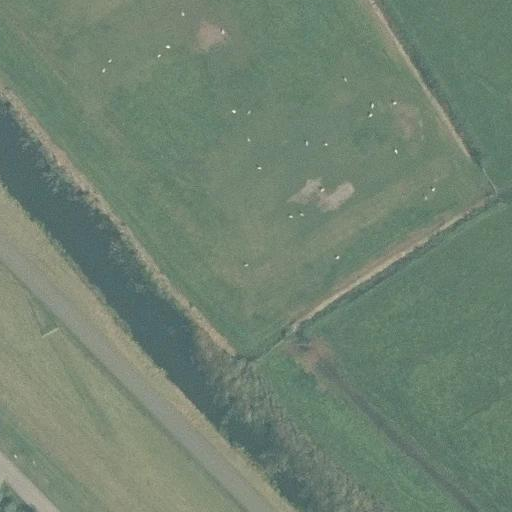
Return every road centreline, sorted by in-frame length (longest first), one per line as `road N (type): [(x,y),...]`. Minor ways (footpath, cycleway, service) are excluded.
road 1 (tertiary): [(259,511),(0,247)]
road 2 (track): [(122,469),(51,333),(44,292)]
